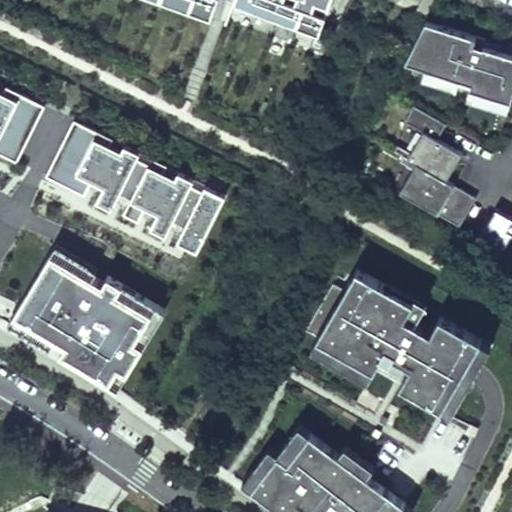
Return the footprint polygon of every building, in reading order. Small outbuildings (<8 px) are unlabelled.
[(331,0),(163,0),(225,23),(233,0),(236,0),(320,30),(331,0)] [(427,14),(433,0),(421,0),(417,9),(427,14)] [(511,99),(511,53),(485,44),(486,39),(427,20),(406,62),(426,68),(460,79),(460,80),(471,84),(470,88),(511,101),(511,99)] [(460,80),(460,79),(426,68),(423,79),(457,90),(460,80)] [(0,155),(33,171),(201,252),(230,193),(0,80),(0,155)] [(508,112),(511,101),(470,88),(467,99),(508,112)] [(463,151),(438,137),(447,122),(415,103),(405,120),(423,130),(411,151),(408,157),(417,162),(447,179),(463,151)] [(411,151),(398,144),(395,149),(404,154),(408,157),(411,151)] [(408,157),(404,154),(401,160),(414,167),(417,162),(408,157)] [(476,196),(455,184),(447,179),(417,162),(414,167),(400,191),(460,225),(476,196)] [(511,216),(509,215),(496,208),(479,236),(503,250),(511,233),(511,216)] [(9,319),(117,386),(160,316),(52,249),(9,319)] [(391,393),(451,426),(480,372),(495,343),(359,270),(311,349),(391,393)] [(279,511),(411,511),(298,425),(249,489),(279,511)]
